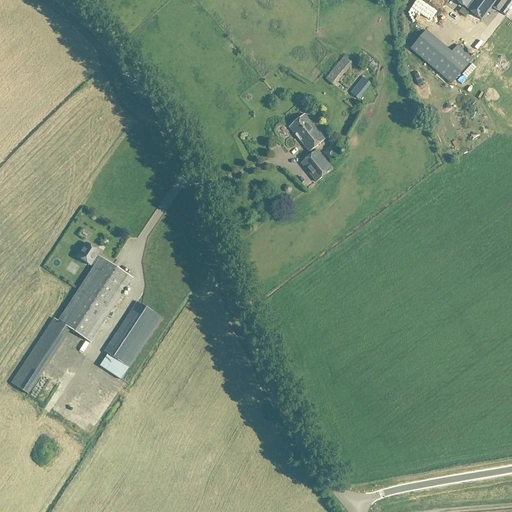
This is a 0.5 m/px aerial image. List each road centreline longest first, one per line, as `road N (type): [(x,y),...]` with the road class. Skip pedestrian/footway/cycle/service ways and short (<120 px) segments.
road 1 (unclassified): [(350,503),(323,476),(277,393),(178,138),(98,33),(59,0)]
road 2 (unclassified): [(350,503),(511,469)]
